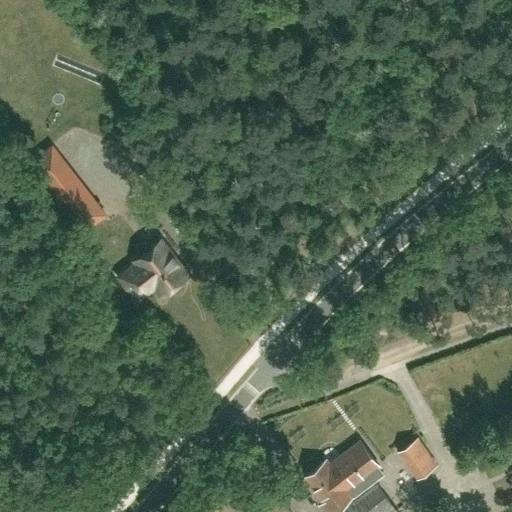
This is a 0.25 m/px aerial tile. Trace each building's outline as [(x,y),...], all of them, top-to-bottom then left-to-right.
[(104,214),(97,203),(52,145),(31,161),(83,230),(104,214)] [(187,274),(178,263),(160,239),(134,259),(137,262),(119,275),(136,297),(154,284),(161,293),(187,274)] [(406,463),(422,452),(413,439),(397,450),(406,463)] [(358,441),(328,464),(325,459),(301,478),(320,502),(319,504),(325,511),(328,511),(352,494),(347,488),(377,465),(358,441)] [(398,511),(376,482),(337,511),(398,511)]
